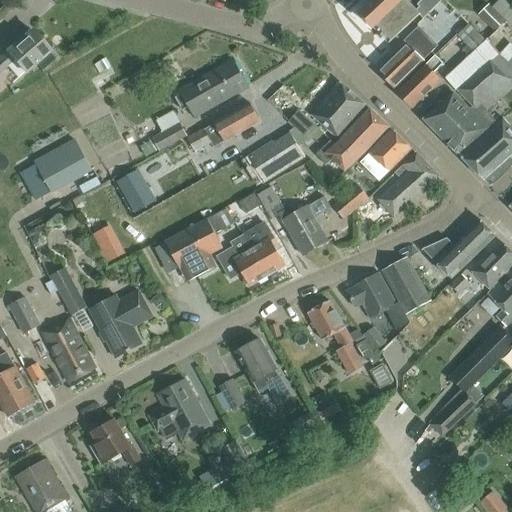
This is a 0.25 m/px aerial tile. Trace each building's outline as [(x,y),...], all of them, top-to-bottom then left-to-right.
[(388,43),(419,16),(422,18),(441,0),(419,0),(415,4),(418,7),(414,10),(405,0),(375,0),(358,15),(372,32),(376,29),(388,43)] [(488,4),(477,14),(495,31),(506,21),(511,14),(511,8),(502,0),(496,0),(491,6),(488,4)] [(427,18),(419,23),(432,45),(441,39),(427,18)] [(468,55),(445,77),(455,90),(477,115),(511,85),(511,28),(506,21),(495,31),(485,40),(468,55)] [(468,23),(456,34),(467,44),(462,50),(468,55),(485,40),(468,23)] [(393,90),(423,61),(435,48),(415,28),(402,40),(407,45),(377,74),(393,90)] [(48,51),(49,50),(31,29),(0,56),(0,71),(14,60),(24,72),(36,62),(42,69),(55,58),(48,51)] [(433,74),(442,66),(435,58),(397,94),(411,109),(440,81),(433,74)] [(231,60),(179,89),(172,93),(181,109),(188,106),(194,116),(246,87),(231,60)] [(337,139),(365,106),(339,84),(311,116),(337,139)] [(424,120),(440,137),(468,111),(452,94),(424,120)] [(250,105),(215,125),(187,137),(195,151),(211,143),(213,148),(225,142),(260,122),(250,105)] [(187,136),(176,115),(172,110),(156,120),(159,125),(163,131),(152,137),(153,139),(141,147),(146,156),(158,148),(160,150),(187,136)] [(316,130),(297,111),(286,124),(294,131),(290,135),(299,146),(316,130)] [(331,140),(322,150),(316,154),(325,163),(331,158),(346,173),(389,129),(369,111),(337,145),(331,140)] [(456,154),(484,128),(468,111),(440,137),(456,154)] [(483,181),(511,153),(511,132),(499,119),(460,157),(483,181)] [(263,181),(303,156),(289,133),(249,159),(263,181)] [(392,133),(372,154),(370,152),(359,162),(371,175),(380,183),(411,152),(392,133)] [(74,139),(34,160),(51,192),(66,184),(65,181),(89,168),(74,139)] [(416,156),(403,168),(391,178),(398,185),(379,201),(395,218),(438,179),(416,156)] [(154,201),(136,170),(116,182),(134,212),(154,201)] [(248,194),(258,216),(290,201),(280,179),(248,194)] [(357,185),(345,195),(356,209),(368,199),(357,185)] [(356,209),(345,195),(332,205),(343,218),(356,209)] [(324,197),(308,206),(298,212),(299,213),(296,215),(291,206),(277,213),(301,256),(327,242),(315,219),(314,217),(331,208),(324,197)] [(224,210),(213,216),(221,231),(232,225),(224,210)] [(215,234),(221,231),(213,216),(165,242),(180,271),(222,248),(215,234)] [(448,236),(423,248),(451,277),(496,234),(481,218),(454,244),(448,236)] [(123,249),(110,224),(92,234),(104,258),(123,249)] [(258,228),(245,235),(265,273),(267,277),(285,267),(274,248),(277,247),(270,234),(263,238),(258,228)] [(232,246),(217,255),(230,279),(242,272),(250,287),(267,277),(265,273),(245,235),(231,243),(232,246)] [(511,264),(511,251),(502,241),(473,270),(489,287),(511,264)] [(382,269),(407,313),(432,299),(407,255),(382,269)] [(50,275),(72,315),(87,307),(66,267),(50,275)] [(511,269),(488,292),(503,308),(495,316),(506,327),(511,321),(511,269)] [(370,317),(384,310),(395,329),(409,322),(399,302),(396,303),(379,271),(353,285),(354,286),(347,290),(355,305),(362,302),(370,317)] [(460,273),(449,284),(459,294),(470,283),(460,273)] [(90,309),(116,357),(143,343),(134,326),(153,316),(138,290),(119,300),(116,295),(90,309)] [(26,295),(9,305),(23,333),(41,324),(26,295)] [(335,333),(342,347),(337,350),(350,373),(363,365),(351,343),(353,341),(330,299),(308,311),(323,339),(335,333)] [(95,367),(70,318),(43,332),(69,381),(95,367)] [(385,342),(373,326),(362,335),(375,350),(385,342)] [(511,337),(501,326),(472,354),(448,376),(466,392),(488,369),(511,344),(511,337)] [(259,392),(267,387),(275,401),(290,393),(286,386),(276,368),(277,368),(260,338),(236,351),(259,392)] [(35,400),(16,366),(15,367),(7,352),(0,355),(0,401),(8,415),(35,400)] [(38,362),(26,368),(34,384),(46,377),(38,362)] [(379,389),(392,382),(382,364),(369,370),(379,389)] [(233,410),(246,402),(233,378),(219,385),(233,410)] [(158,394),(164,406),(149,414),(158,431),(174,422),(183,440),(211,424),(186,379),(158,394)] [(463,391),(430,424),(442,437),(476,404),(463,391)] [(511,392),(501,403),(511,413),(511,392)] [(336,402),(317,413),(324,426),(344,416),(336,402)] [(135,447),(132,449),(115,419),(92,432),(97,440),(89,445),(100,464),(122,451),(130,465),(141,459),(135,447)] [(251,466),(240,443),(209,459),(213,468),(199,476),(206,490),(251,466)] [(36,511),(68,511),(71,510),(66,500),(69,498),(46,459),(16,476),(36,511)] [(508,511),(492,491),(479,502),(487,511),(508,511)]
